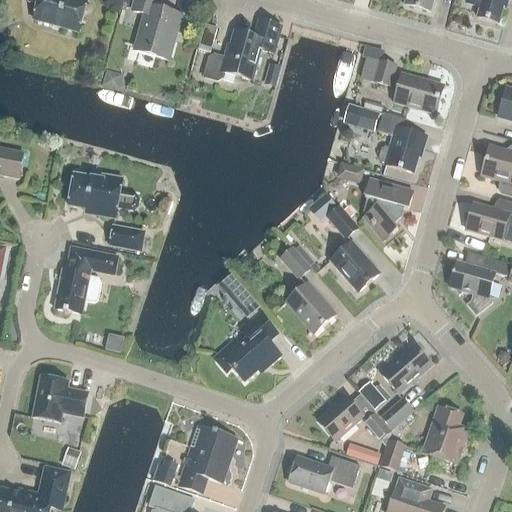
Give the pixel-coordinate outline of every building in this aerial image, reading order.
[(33,21),(78,34),(86,3),(76,0),(29,0),(28,3),(41,6),(37,21),(33,19),(33,21)] [(135,50),(168,59),(179,19),(156,13),(159,0),(134,0),(131,12),(145,16),(135,50)] [(406,0),(404,7),(429,15),(433,0),(406,0)] [(465,0),(465,4),(479,8),(476,20),(497,25),(502,10),(505,10),(507,0),(465,0)] [(227,58),(225,57),(214,54),(207,59),(202,80),(217,84),(222,80),(224,75),(251,82),(259,52),(273,55),(280,28),(258,22),(253,39),(234,33),(227,58)] [(204,27),(198,52),(210,55),(216,30),(204,27)] [(360,79),(390,88),(396,68),(381,64),(384,53),(365,48),(362,58),(365,59),(360,79)] [(263,85),(275,89),(281,69),(269,65),(263,85)] [(392,104),(434,116),(442,87),(401,76),(392,104)] [(511,91),(505,90),(497,119),(511,123),(511,91)] [(354,128),(374,133),(378,115),(359,110),(354,128)] [(385,165),(384,167),(413,175),(420,151),(422,152),(426,139),(403,132),(406,122),(382,115),(377,134),(392,138),(389,150),(385,148),(380,151),(378,159),(380,164),(385,165)] [(511,154),(489,148),(481,177),(500,183),(499,187),(498,191),(500,195),(511,198),(511,154)] [(0,177),(17,181),(22,155),(0,150),(0,177)] [(336,180),(359,187),(364,171),(341,164),(336,180)] [(73,177),(67,208),(86,211),(95,213),(95,217),(114,221),(116,211),(119,193),(121,181),(102,178),(101,182),(73,177)] [(407,213),(412,194),(369,181),(364,200),(366,201),(363,214),(366,218),(362,220),(382,244),(397,231),(390,223),(395,219),(399,220),(401,211),(407,213)] [(465,232),(501,243),(509,216),(473,205),(465,232)] [(326,219),(345,241),(358,230),(339,208),(326,219)] [(107,249),(141,255),(145,232),(111,226),(107,249)] [(329,263),(357,295),(379,276),(352,244),(329,263)] [(61,272),(54,311),(81,317),(84,302),(93,304),(96,302),(100,284),(98,280),(90,279),(90,278),(81,276),(82,268),(86,253),(70,249),(66,269),(65,273),(61,272)] [(280,260),(298,281),(310,271),(292,250),(280,260)] [(86,253),(82,268),(114,274),(117,259),(86,253)] [(505,278),(509,266),(486,260),(482,271),(456,264),(453,275),(451,276),(452,278),(446,282),(450,287),(449,290),(453,291),(458,297),(462,294),(472,297),(470,304),(466,307),(475,318),(490,305),(487,300),(494,275),(505,278)] [(285,305),(312,337),(335,317),(307,285),(285,305)] [(247,340),(237,348),(232,342),(211,360),(225,376),(232,370),(243,383),(257,372),(258,372),(267,364),(269,366),(279,358),(267,344),(276,336),(258,314),(239,331),(247,340)] [(380,376),(398,397),(431,368),(413,347),(380,376)] [(82,419),(87,395),(73,393),(72,393),(70,394),(66,393),(67,384),(40,379),(32,420),(33,420),(33,418),(58,423),(58,425),(59,425),(61,415),(82,419)] [(316,423),(334,444),(362,420),(344,399),(316,423)] [(380,420),(391,432),(412,413),(402,401),(380,420)] [(422,455),(455,466),(467,433),(466,432),(465,435),(457,433),(461,418),(437,409),(422,455)] [(364,425),(380,443),(390,434),(374,416),(364,425)] [(196,429),(176,487),(200,495),(205,480),(220,485),(226,467),(224,466),(233,440),(197,429),(196,429)] [(388,442),(379,469),(398,474),(406,448),(388,442)] [(64,465),(63,468),(72,471),(73,469),(78,455),(79,453),(70,450),(69,452),(64,465)] [(360,462),(377,467),(380,456),(364,451),(360,462)] [(351,491),(359,468),(330,459),(327,470),(296,460),(288,484),(324,497),(328,483),(351,491)] [(168,487),(176,466),(166,462),(164,469),(158,467),(153,482),(168,487)] [(0,491),(0,511),(49,511),(52,502),(62,504),(69,476),(44,470),(37,497),(19,493),(18,496),(0,491)] [(391,501),(387,511),(442,511),(444,508),(428,503),(432,492),(421,488),(398,480),(391,501)] [(189,511),(194,501),(155,488),(148,508),(155,511),(154,511),(189,511)]
